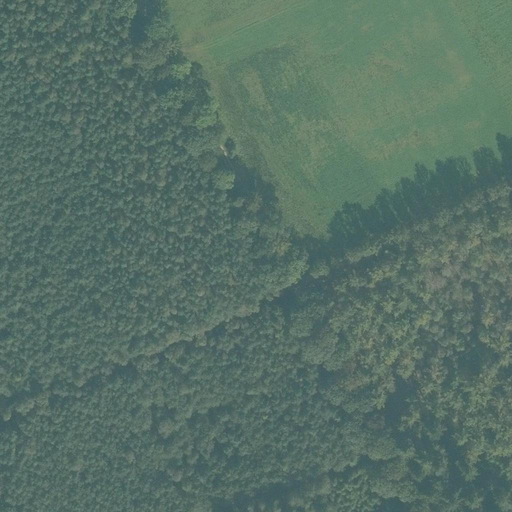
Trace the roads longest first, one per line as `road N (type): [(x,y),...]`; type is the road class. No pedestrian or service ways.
road 1 (track): [(293,280),(137,0)]
road 2 (track): [(0,405),(293,280)]
road 3 (track): [(423,511),(293,280)]
road 4 (track): [(293,280),(511,184)]
